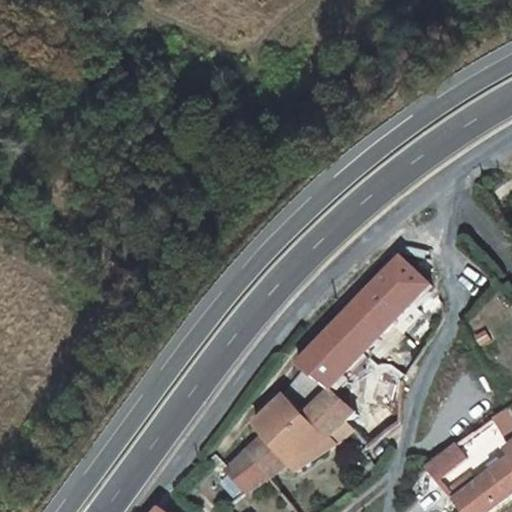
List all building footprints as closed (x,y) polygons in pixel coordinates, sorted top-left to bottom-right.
[(397,325),(416,305),(433,288),(404,260),(300,368),(308,373),(332,393),(368,356),(367,354),(370,351),(396,324),(397,325)] [(332,393),(308,373),(285,394),(287,397),(307,418),(332,393)] [(333,438),(348,423),(356,416),(332,393),(307,418),(328,441),(333,438)] [(309,466),(303,457),(328,441),(307,418),(287,397),(257,426),(267,438),(290,466),(297,474),(309,466)] [(498,421),(511,441),(511,413),(511,412),(498,421)] [(373,418),(356,432),(372,449),(388,435),(373,418)] [(348,423),(333,438),(340,446),(356,432),(348,423)] [(270,481),(290,466),(267,438),(248,455),(269,481),(270,481)] [(333,438),(328,441),(303,457),(309,466),(340,446),(333,438)] [(455,451),(460,457),(464,454),(460,447),(455,451)] [(455,451),(430,468),(433,473),(441,481),(465,464),(460,457),(455,451)] [(500,459),(503,464),(511,456),(511,453),(510,451),(500,459)] [(233,470),(230,473),(249,495),(269,481),(248,455),(233,470)] [(490,511),(511,496),(511,456),(503,464),(493,472),(471,489),(464,480),(449,492),(455,501),(464,511),(490,511)] [(493,472),(503,464),(500,459),(490,467),(493,472)] [(433,487),(441,481),(433,473),(426,478),(433,487)] [(511,496),(490,511),(506,511),(511,508),(511,506),(511,505),(511,496)]
